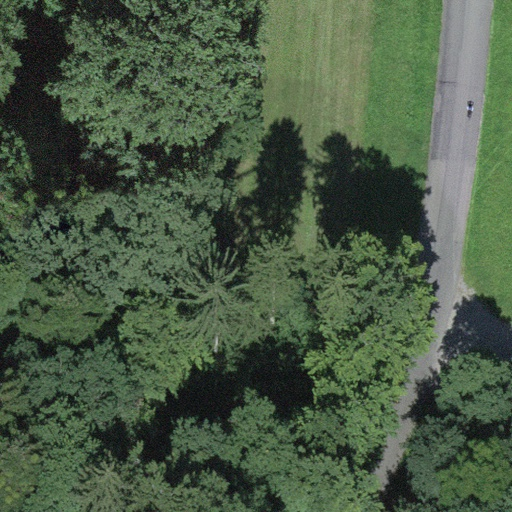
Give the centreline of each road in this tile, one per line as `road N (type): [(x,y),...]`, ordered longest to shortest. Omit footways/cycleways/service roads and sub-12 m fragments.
road 1 (unclassified): [(469,0),(453,185),(427,308),(343,511)]
road 2 (track): [(511,347),(427,308),(236,254),(0,291)]
